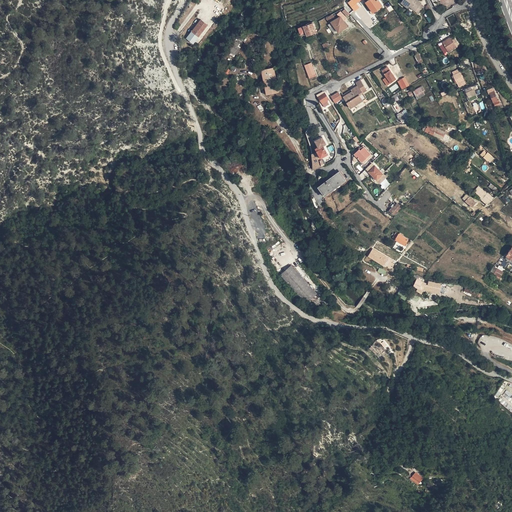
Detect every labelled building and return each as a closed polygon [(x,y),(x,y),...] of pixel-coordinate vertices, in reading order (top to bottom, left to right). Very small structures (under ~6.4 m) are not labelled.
[(359,0),(351,6),(353,9),(361,3),(359,0)] [(372,11),(374,14),(379,10),(383,8),(376,0),(372,0),(371,1),(370,0),(366,0),(365,1),(367,5),(365,7),(370,12),(372,11)] [(416,0),(404,0),(403,2),(413,10),(419,15),(424,8),(421,5),(421,4),(416,0)] [(413,10),(403,2),(401,4),(411,12),(413,10)] [(361,3),(353,9),(356,12),(356,13),(364,7),(361,3)] [(351,16),(354,13),(349,8),(346,11),(347,12),(351,16)] [(328,22),(338,17),(336,13),(326,18),(328,22)] [(200,44),(214,24),(207,19),(193,39),(200,44)] [(349,29),(343,19),(334,24),(340,34),(349,29)] [(309,27),(306,28),(308,36),(309,38),(314,36),(312,32),(317,30),(315,26),(314,23),(308,25),(309,27)] [(306,28),(300,30),(303,38),(306,36),(308,36),(306,28)] [(314,65),(307,68),(312,80),(319,77),(314,65)] [(388,77),(391,83),(397,80),(389,67),(384,71),(388,77)] [(270,73),(272,98),(282,96),(281,94),(279,88),(279,85),(278,82),(278,77),(278,74),(279,72),(270,73)] [(453,75),(457,83),(464,80),(460,72),(459,72),(454,75),(453,75)] [(405,79),(400,81),(404,89),(409,87),(405,79)] [(369,91),(363,81),(358,83),(359,86),(353,90),(354,92),(346,97),(352,108),(365,101),(361,95),(369,91)] [(420,93),(426,90),(424,86),(415,91),(419,98),(422,97),(420,93)] [(474,95),(471,87),(465,90),(468,98),(474,95)] [(493,89),(490,90),(494,102),(496,102),(497,106),(503,105),(501,100),(500,101),(495,90),(494,91),(493,89)] [(334,98),(337,104),(345,99),(341,93),(334,98)] [(325,105),(332,100),(328,94),(320,98),(325,105)] [(407,125),(403,114),(397,116),(399,123),(400,126),(405,125),(407,125)] [(439,138),(442,133),(433,128),(433,126),(429,124),(427,124),(425,129),(427,130),(427,132),(439,138)] [(320,153),(313,156),(315,171),(324,168),(322,161),(323,160),(323,159),(322,157),(329,153),(327,148),(325,149),(324,146),(327,145),(325,142),(327,141),(325,137),(318,141),(322,150),(319,151),(320,153)] [(364,147),(359,150),(367,158),(371,155),(364,147)] [(359,150),(355,154),(356,155),(362,163),(367,158),(359,150)] [(228,163),(228,172),(239,173),(239,163),(228,163)] [(374,180),(375,182),(377,181),(383,175),(375,166),(374,167),(373,166),(371,168),(372,169),(369,172),(375,179),(374,180)] [(328,196),(336,191),(336,190),(340,187),(349,182),(343,173),(336,177),(335,176),(329,181),(330,182),(322,188),(328,196)] [(383,175),(377,181),(380,184),(387,178),(383,175)] [(488,203),(489,202),(492,199),(488,195),(490,193),(487,190),(482,197),(488,203)] [(470,196),(467,201),(474,206),(478,202),(470,196)] [(395,215),(402,207),(398,204),(397,206),(394,204),(389,210),(395,215)] [(409,239),(401,234),(398,239),(406,244),(409,239)] [(375,248),(373,251),(379,256),(387,262),(390,259),(375,248)] [(497,266),(493,270),(498,274),(501,277),(505,272),(500,268),(497,266)] [(309,285),(293,267),(282,277),(307,305),(312,301),(318,295),(309,285)] [(416,276),(415,276),(417,281),(416,282),(415,285),(417,285),(420,287),(424,278),(418,275),(417,275),(416,276)] [(481,295),(482,292),(475,288),(467,285),(466,290),(473,293),(475,292),(481,295)] [(420,296),(421,294),(420,293),(415,291),(415,290),(413,289),(410,295),(418,299),(420,296)] [(321,311),(332,302),(326,295),(322,299),(318,295),(312,301),(321,311)] [(369,346),(381,360),(390,352),(378,338),(369,346)] [(511,398),(511,396),(511,395),(511,394),(507,390),(502,395),(509,401),(511,398)] [(418,480),(422,475),(417,470),(412,475),(418,480)]
